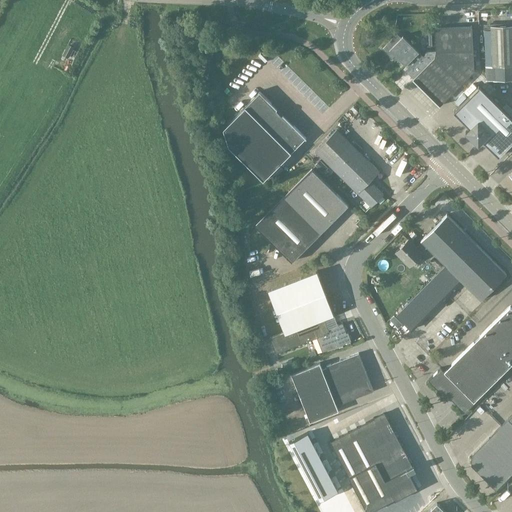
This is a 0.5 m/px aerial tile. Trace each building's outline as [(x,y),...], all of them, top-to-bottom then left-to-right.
[(511,24),(484,26),(486,80),(511,79),(511,24)] [(464,80),(474,70),(471,25),(453,26),(435,27),(436,50),(426,50),(426,52),(423,55),(420,52),(406,65),(407,66),(404,69),(413,77),(412,78),(413,79),(415,80),(426,91),(439,105),(464,80)] [(405,64),(418,50),(403,35),(401,37),(396,32),(381,47),(394,61),(398,57),(405,64)] [(66,51),(77,56),(82,46),(70,41),(66,51)] [(511,141),(511,118),(501,107),(479,85),(453,111),(469,127),(465,131),(471,137),(478,144),(482,139),(498,155),(511,141)] [(258,92),(230,120),(222,128),(228,145),(263,179),(304,137),(304,138),(305,137),(259,91),(258,92)] [(337,129),(315,150),(370,206),(383,194),(369,181),(379,171),(337,129)] [(319,159),(315,163),(323,171),(327,167),(319,159)] [(291,261),(348,205),(312,168),(255,224),(291,261)] [(445,264),(461,280),(480,299),(506,273),(447,214),(421,240),(422,241),(416,246),(408,238),(396,251),(410,265),(420,255),(427,262),(435,254),(445,264)] [(269,338),(272,345),(326,324),(323,318),(333,314),(315,271),(267,290),(283,332),(269,338)] [(474,401),(511,363),(511,308),(510,306),(444,371),(440,367),(428,380),(440,392),(440,397),(447,397),(447,395),(464,412),(475,402),(474,401)] [(326,324),(272,345),(275,354),(316,337),(322,352),(350,340),(347,332),(345,333),(342,325),(329,331),(326,324)] [(300,397),(365,371),(358,353),(326,365),(327,367),(322,369),(319,362),(291,373),(300,397)] [(373,390),(365,371),(300,397),(309,421),(338,410),(335,403),(340,401),(341,403),(373,390)] [(330,441),(350,480),(367,511),(394,498),(395,500),(417,488),(408,471),(410,471),(408,468),(411,466),(383,413),(330,441)] [(511,413),(508,418),(508,419),(504,422),(471,455),(471,465),(495,489),(511,472),(511,413)] [(307,432),(289,441),(320,499),(338,490),(307,432)] [(446,511),(436,502),(426,511),(446,511)]
